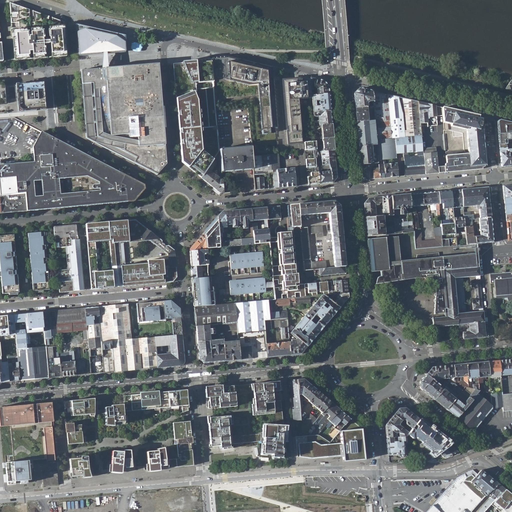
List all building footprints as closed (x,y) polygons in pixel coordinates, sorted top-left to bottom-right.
[(10,4),(14,61),(66,56),(64,33),(63,28),(63,22),(10,4)] [(78,55),(102,53),(106,53),(124,51),(123,35),(118,34),(76,25),(78,55)] [(136,43),(133,45),(132,48),(133,50),(137,52),(142,52),(144,48),(143,45),(140,44),(136,43)] [(228,58),(211,63),(213,82),(215,102),(258,98),(261,130),(278,129),(274,84),(272,68),(243,61),(228,58)] [(179,127),(179,136),(181,163),(201,178),(220,152),(220,149),(218,137),(218,130),(217,124),(216,113),(215,102),(213,82),(211,63),(211,59),(173,62),(174,74),(174,76),(175,85),(179,127)] [(108,68),(101,69),(86,70),(80,70),(86,138),(137,165),(157,175),(166,164),(157,64),(108,68)] [(302,77),(282,79),(287,143),(300,142),(300,140),(288,141),(287,132),(289,132),(288,126),(287,126),(283,80),(302,78),(302,77)] [(311,81),(312,91),(316,90),(316,93),(312,93),(312,96),(329,94),(328,87),(323,80),(310,77),(311,81)] [(302,78),(283,80),(287,126),(288,126),(289,132),(287,132),(288,141),(300,140),(300,142),(302,142),(298,99),(312,98),(312,96),(312,93),(312,91),(311,81),(302,82),(302,78)] [(30,84),(17,85),(19,111),(28,110),(45,109),(43,83),(30,84)] [(355,108),(367,107),(366,104),(368,103),(373,102),(372,92),(360,89),(354,94),(355,108)] [(312,96),(312,98),(313,112),(330,110),(329,94),(312,96)] [(428,124),(428,127),(437,126),(437,117),(443,116),(442,108),(418,102),(420,125),(428,124)] [(355,108),(356,122),(374,121),(373,107),(367,107),(355,108)] [(437,167),(438,173),(440,173),(481,170),(481,168),(482,168),(483,167),(484,167),(484,166),(484,165),(484,164),(486,165),(482,122),(481,122),(482,119),(478,119),(479,116),(443,108),(444,123),(453,125),(452,126),(468,130),(470,154),(465,154),(447,156),(447,163),(446,165),(446,166),(437,167)] [(218,137),(220,149),(251,146),(248,109),(216,113),(217,124),(218,130),(218,137)] [(313,112),(314,116),(316,116),(316,114),(318,114),(318,116),(318,118),(316,118),(314,118),(314,126),(332,125),(330,110),(313,112)] [(507,148),(506,140),(506,134),(511,133),(511,123),(499,121),(497,122),(499,149),(507,148)] [(314,126),(315,133),(317,133),(317,129),(319,129),(320,128),(322,128),(322,137),(321,137),(321,135),(315,136),(316,139),(333,137),(332,125),(314,126)] [(143,184),(45,130),(35,150),(37,163),(24,164),(8,166),(0,166),(0,178),(0,180),(0,184),(1,196),(0,195),(0,213),(134,200),(145,188),(143,184)] [(394,138),(396,154),(404,153),(423,151),(423,149),(421,135),(406,137),(399,138),(394,138)] [(316,141),(316,142),(322,142),(322,140),(323,140),(324,150),(323,150),(322,148),(316,148),(316,149),(317,152),(334,150),(333,137),(316,139),(316,141)] [(308,185),(319,184),(319,178),(318,172),(314,172),(313,167),(316,166),(315,159),(313,159),(312,149),(316,149),(316,148),(316,142),(316,141),(304,142),(308,185)] [(379,166),(378,156),(377,145),(359,147),(361,171),(361,175),(367,180),(370,180),(379,179),(380,179),(379,166)] [(222,171),(253,169),(252,158),(251,146),(220,149),(220,152),(221,161),(222,171)] [(424,165),(425,175),(438,173),(437,167),(436,148),(423,149),(423,151),(424,165)] [(511,150),(511,151),(511,150),(508,150),(507,150),(507,148),(499,149),(501,168),(511,166),(511,150)] [(317,152),(317,158),(335,157),(334,150),(317,152)] [(404,168),(404,176),(419,175),(419,174),(420,174),(419,166),(420,166),(420,167),(423,166),(423,165),(424,165),(423,151),(404,153),(405,168),(404,168)] [(218,161),(221,161),(220,152),(201,178),(222,193),(224,193),(222,179),(210,171),(218,161)] [(267,172),(272,171),(280,170),(278,155),(252,158),(253,169),(254,173),(259,172),(267,172)] [(331,171),(333,182),(337,177),(335,157),(317,158),(318,166),(319,166),(321,166),(330,165),(331,171)] [(384,165),(384,178),(398,177),(397,164),(384,165)] [(330,165),(321,166),(321,169),(325,169),(325,172),(320,172),(319,166),(318,166),(318,172),(319,178),(319,184),(333,182),(331,171),(330,165)] [(295,169),(280,170),(272,171),(274,188),(296,186),(295,169)] [(254,173),(255,190),(268,188),(268,183),(264,183),(263,177),(259,178),(259,172),(254,173)] [(511,185),(503,186),(504,199),(511,198),(511,185)] [(462,190),(463,207),(478,206),(479,219),(491,218),(488,188),(462,190)] [(451,191),(453,208),(455,208),(461,207),(463,207),(462,190),(451,191)] [(410,195),(411,207),(436,204),(437,216),(440,216),(440,211),(438,192),(419,194),(410,195)] [(438,192),(440,211),(443,211),(444,211),(443,205),(447,204),(447,201),(448,201),(447,192),(438,192)] [(391,197),(393,214),(400,214),(400,215),(405,214),(406,213),(407,213),(408,218),(407,218),(407,219),(400,220),(400,219),(393,219),(394,227),(394,234),(413,232),(412,215),(411,212),(411,207),(410,195),(391,197)] [(365,218),(376,217),(375,212),(375,207),(375,205),(380,204),(379,203),(382,203),(382,197),(378,198),(368,199),(364,204),(365,218)] [(382,203),(383,216),(388,215),(393,215),(393,214),(391,197),(382,197),(382,203)] [(299,204),(299,215),(328,213),(331,233),(341,232),(339,206),(334,201),(299,204)] [(288,217),(287,217),(288,228),(288,229),(288,232),(293,231),(293,229),(293,228),(300,228),(299,215),(299,204),(287,205),(288,217)] [(266,207),(268,224),(281,223),(279,206),(266,207)] [(252,208),(252,221),(253,223),(254,237),(254,239),(254,244),(269,242),(268,224),(266,207),(252,208)] [(246,222),(252,221),(252,208),(238,209),(240,223),(242,222),(243,228),(246,228),(246,224),(246,222)] [(225,211),(226,227),(231,226),(231,228),(240,227),(240,223),(238,209),(225,211)] [(217,217),(218,231),(223,231),(222,228),(226,228),(226,227),(225,211),(222,211),(217,217)] [(376,217),(365,218),(367,237),(385,235),(394,234),(394,227),(391,227),(388,227),(387,229),(388,231),(385,232),(384,220),(388,219),(388,215),(383,216),(376,217)] [(417,215),(416,215),(412,215),(413,232),(414,238),(415,249),(429,248),(443,246),(442,242),(441,227),(434,228),(434,237),(435,237),(435,240),(421,242),(420,238),(421,238),(420,231),(415,231),(415,229),(418,229),(417,215)] [(465,229),(467,245),(476,244),(493,242),(491,218),(479,219),(475,219),(475,222),(479,221),(480,229),(479,229),(479,231),(480,231),(480,236),(473,237),(472,219),(474,219),(473,216),(471,216),(464,216),(464,217),(465,227),(465,229)] [(218,231),(217,217),(203,233),(206,236),(207,250),(215,249),(216,250),(219,250),(219,248),(220,248),(219,241),(218,231)] [(455,225),(455,228),(457,228),(465,227),(464,217),(462,217),(456,218),(454,218),(455,225)] [(155,235),(135,219),(108,222),(110,245),(113,287),(172,282),(177,277),(174,250),(155,235)] [(90,290),(113,287),(110,245),(108,222),(85,224),(90,290)] [(272,274),(298,271),(297,264),(296,264),(295,252),(292,252),(292,249),(295,249),(293,231),(288,232),(282,232),(281,223),(268,224),(269,242),(272,274)] [(76,225),(53,227),(54,237),(55,248),(68,246),(71,246),(71,237),(78,236),(76,225)] [(455,228),(455,225),(450,225),(441,226),(441,227),(442,242),(456,241),(455,228)] [(300,228),(304,270),(326,268),(325,262),(312,263),(310,260),(308,234),(316,233),(316,236),(323,236),(323,233),(322,226),(300,228)] [(467,245),(465,229),(462,229),(463,242),(460,242),(459,230),(458,231),(457,228),(455,228),(456,241),(457,245),(467,245)] [(32,284),(33,291),(49,290),(46,263),(50,262),(50,258),(46,259),(43,232),(26,233),(28,252),(30,252),(32,272),(30,273),(31,284),(32,284)] [(331,233),(334,267),(345,266),(341,232),(331,233)] [(190,249),(190,252),(207,250),(206,236),(203,233),(190,249)] [(0,264),(0,278),(2,294),(17,293),(16,285),(17,285),(16,269),(14,270),(13,258),(14,258),(12,235),(0,236),(0,258),(1,265),(0,264)] [(78,236),(71,237),(71,246),(68,246),(70,269),(70,278),(72,279),(73,291),(79,291),(83,290),(80,250),(78,236)] [(227,240),(219,241),(220,248),(228,247),(228,242),(227,240)] [(469,324),(469,328),(467,328),(467,332),(462,333),(463,339),(485,337),(477,254),(439,257),(439,253),(417,255),(416,259),(400,261),(398,241),(368,244),(370,268),(380,267),(380,272),(380,277),(379,277),(377,278),(377,279),(376,280),(375,285),(419,278),(420,278),(421,278),(425,279),(426,280),(427,280),(428,280),(430,281),(431,281),(433,281),(434,282),(435,283),(436,284),(436,285),(436,287),(434,314),(444,313),(444,316),(433,317),(433,327),(469,324)] [(208,265),(208,261),(204,261),(204,257),(203,254),(207,254),(207,250),(190,252),(191,267),(208,265)] [(263,252),(230,255),(231,269),(264,266),(263,252)] [(209,277),(209,272),(203,272),(203,268),(208,269),(208,265),(191,267),(192,278),(209,277)] [(304,270),(305,277),(345,273),(345,266),(334,267),(326,268),(304,270)] [(59,293),(73,291),(72,279),(70,278),(70,269),(57,270),(57,272),(59,293)] [(272,281),(298,278),(298,271),(272,274),(272,281)] [(494,283),(496,299),(506,298),(507,302),(511,301),(511,272),(489,275),(490,284),(494,283)] [(209,277),(192,278),(194,308),(215,306),(213,291),(213,287),(211,287),(211,277),(209,277)] [(265,278),(230,281),(231,295),(266,291),(265,278)] [(303,284),(299,284),(298,278),(272,281),(274,300),(304,297),(303,289),(303,284)] [(335,285),(336,294),(347,293),(346,280),(333,281),(333,285),(335,285)] [(324,295),(332,294),(331,281),(320,283),(321,295),(324,295)] [(319,288),(303,289),(304,297),(307,297),(319,295),(319,288)] [(324,295),(338,307),(348,296),(347,294),(347,293),(336,294),(332,294),(324,295)] [(306,314),(322,327),(338,307),(324,295),(321,295),(306,314)] [(274,300),(275,306),(289,305),(288,303),(294,302),(294,304),(308,303),(307,297),(304,297),(274,300)] [(259,331),(264,330),(263,327),(263,324),(262,321),(269,320),(268,313),(267,301),(261,301),(252,302),(247,302),(234,304),(235,309),(235,316),(236,322),(236,323),(237,328),(237,329),(237,333),(242,332),(244,332),(246,332),(250,331),(255,331),(257,331),(259,331)] [(135,305),(137,324),(158,322),(158,323),(164,323),(163,321),(162,302),(135,305)] [(166,321),(166,324),(172,323),(173,335),(182,335),(180,317),(179,308),(175,305),(170,302),(162,302),(163,321),(166,321)] [(215,325),(236,323),(236,322),(235,316),(235,309),(234,304),(216,305),(215,306),(194,308),(196,327),(208,326),(215,325)] [(130,340),(127,305),(97,308),(99,328),(100,343),(111,342),(130,340)] [(83,309),(86,330),(99,328),(97,308),(83,309)] [(56,333),(81,330),(86,330),(83,309),(54,312),(54,317),(56,333)] [(269,320),(286,318),(285,311),(268,313),(269,320)] [(51,339),(49,312),(42,313),(44,332),(44,340),(51,339)] [(26,334),(44,332),(42,313),(14,315),(15,323),(25,322),(26,334)] [(306,314),(290,332),(307,346),(322,327),(306,314)] [(0,336),(8,336),(7,316),(0,316),(0,336)] [(263,324),(263,327),(271,326),(284,325),(284,328),(280,328),(282,343),(265,344),(266,351),(266,357),(289,355),(288,336),(286,318),(269,320),(262,321),(263,324)] [(208,329),(208,326),(196,327),(197,342),(209,341),(210,341),(209,335),(214,334),(213,331),(213,328),(208,329)] [(272,342),(271,326),(263,327),(264,330),(265,342),(272,342)] [(87,340),(89,354),(101,353),(101,351),(100,343),(99,328),(86,330),(87,340)] [(26,348),(25,330),(15,331),(16,349),(26,348)] [(288,336),(289,355),(301,353),(307,346),(290,332),(288,336)] [(184,361),(182,335),(173,335),(154,337),(154,338),(155,346),(169,345),(170,354),(156,355),(157,368),(179,366),(184,361)] [(130,340),(111,342),(112,349),(112,355),(114,372),(141,369),(139,353),(156,352),(155,346),(154,338),(154,337),(130,340)] [(209,341),(211,362),(225,361),(223,342),(222,339),(217,340),(210,341),(209,341)] [(198,359),(203,363),(211,362),(209,341),(197,342),(198,359)] [(238,341),(223,342),(225,361),(240,359),(238,347),(238,341)] [(101,351),(112,349),(111,342),(100,343),(101,351)] [(156,352),(156,355),(170,354),(169,345),(155,346),(156,352)] [(251,346),(238,347),(240,359),(252,358),(251,346)] [(18,362),(20,381),(48,378),(46,360),(45,349),(45,347),(26,348),(16,349),(17,355),(17,358),(18,362)] [(59,363),(59,359),(58,353),(52,354),(51,348),(45,349),(46,360),(48,378),(61,377),(59,363)] [(69,352),(58,353),(59,359),(59,363),(74,362),(74,360),(73,351),(69,352)] [(141,369),(157,368),(156,355),(156,352),(139,353),(141,369)] [(89,354),(91,374),(103,373),(101,356),(101,353),(89,354)] [(101,356),(103,373),(114,372),(112,355),(101,356)] [(511,359),(499,361),(501,376),(511,374),(511,359)] [(488,362),(489,377),(501,376),(499,361),(488,362)] [(20,381),(18,362),(16,362),(14,362),(11,363),(12,367),(14,381),(20,381)] [(74,364),(74,362),(59,363),(61,377),(75,375),(74,364)] [(476,363),(478,386),(478,390),(483,392),(482,378),(489,377),(488,362),(476,363)] [(466,364),(467,379),(471,379),(475,379),(475,381),(477,384),(473,385),(471,382),(467,382),(468,388),(478,390),(478,386),(476,363),(466,364)] [(467,382),(467,379),(466,364),(453,365),(455,384),(464,387),(468,388),(467,382)] [(437,379),(444,379),(448,378),(447,365),(432,367),(425,375),(435,382),(437,379)] [(420,388),(435,400),(442,391),(437,387),(438,385),(435,382),(425,375),(419,382),(420,388)] [(448,382),(448,378),(444,379),(444,382),(440,387),(443,389),(448,382)] [(299,401),(296,379),(291,380),(294,409),(292,409),(293,420),(300,420),(299,411),(299,401)] [(296,379),(299,401),(302,401),(305,401),(305,400),(307,398),(309,400),(317,391),(303,379),(296,379)] [(212,412),(213,417),(208,418),(210,446),(219,445),(220,448),(229,447),(229,444),(263,441),(262,453),(272,454),(271,457),(281,458),(282,441),(283,441),(284,426),(283,426),(281,400),(280,393),(279,381),(252,383),(210,387),(207,388),(206,388),(205,388),(207,407),(212,406),(212,412)] [(435,400),(446,409),(464,387),(455,384),(448,382),(443,389),(442,391),(435,400)] [(446,409),(457,418),(476,393),(478,390),(468,388),(464,387),(446,409)] [(155,393),(123,396),(124,404),(124,405),(131,404),(132,411),(141,410),(147,409),(154,409),(165,408),(169,407),(174,407),(182,406),(182,412),(188,411),(186,392),(183,392),(182,390),(175,391),(155,393)] [(309,400),(322,411),(331,402),(317,391),(309,400)] [(476,393),(475,394),(457,418),(473,431),(492,408),(492,406),(476,393)] [(491,394),(492,408),(503,408),(502,395),(502,393),(491,394)] [(511,393),(502,395),(503,408),(504,412),(511,411),(511,393)] [(64,401),(65,413),(72,412),(73,416),(95,414),(95,407),(94,401),(91,401),(91,399),(64,401)] [(326,417),(311,435),(319,434),(321,431),(324,427),(340,410),(331,402),(322,411),(317,419),(312,423),(313,425),(315,422),(316,423),(325,413),(329,416),(328,417),(326,417)] [(0,426),(10,426),(53,422),(51,403),(0,407),(0,426)] [(122,404),(111,405),(111,409),(104,409),(105,418),(106,424),(113,424),(113,423),(118,422),(124,422),(123,416),(122,404)] [(393,415),(401,421),(403,418),(405,418),(406,424),(409,426),(411,429),(419,419),(405,407),(399,408),(393,415)] [(340,410),(324,427),(327,429),(329,427),(331,425),(334,428),(345,414),(340,410)] [(311,413),(303,422),(308,427),(316,418),(311,413)] [(334,428),(340,431),(351,419),(345,414),(334,428)] [(406,435),(408,433),(406,432),(398,425),(399,423),(401,421),(393,415),(385,425),(386,438),(405,436),(406,435)] [(124,422),(118,422),(118,425),(126,424),(126,416),(123,416),(124,422)] [(106,424),(105,418),(105,426),(113,426),(113,424),(106,424)] [(351,419),(340,431),(339,432),(329,442),(319,434),(311,435),(296,436),(298,457),(313,459),(343,456),(344,462),(365,460),(362,429),(351,419)] [(432,453),(435,456),(439,453),(449,444),(419,419),(411,429),(410,431),(408,433),(406,435),(411,439),(413,437),(433,452),(432,453)] [(181,423),(175,424),(177,444),(178,457),(178,459),(165,460),(164,448),(157,449),(157,451),(146,452),(147,466),(148,470),(159,469),(193,465),(189,421),(181,423)] [(53,426),(53,422),(10,426),(13,462),(28,460),(31,460),(46,459),(43,427),(53,426)] [(73,423),(66,424),(68,445),(83,443),(82,437),(81,425),(73,426),(73,423)] [(175,424),(181,423),(172,423),(174,439),(174,444),(177,444),(175,424)] [(53,426),(43,427),(46,459),(47,461),(57,460),(53,426)] [(406,445),(405,436),(386,438),(388,455),(398,454),(398,456),(399,456),(399,457),(400,458),(403,458),(404,456),(406,456),(404,445),(406,445)] [(456,454),(457,453),(460,453),(449,444),(439,453),(440,454),(441,453),(443,457),(456,454)] [(123,452),(112,451),(111,465),(110,469),(110,472),(121,473),(121,470),(122,468),(125,468),(132,467),(130,450),(123,450),(123,452)] [(425,463),(427,463),(435,456),(432,453),(429,454),(424,454),(425,463)] [(78,458),(69,459),(71,477),(82,476),(90,475),(93,475),(92,468),(88,469),(87,456),(80,456),(80,458),(78,458)] [(13,462),(5,463),(7,482),(27,480),(30,480),(29,469),(28,460),(13,462)] [(473,511),(476,509),(490,493),(474,480),(478,475),(474,471),(461,477),(458,479),(456,481),(434,506),(439,510),(437,511),(473,511)] [(478,475),(474,480),(490,493),(498,484),(482,471),(478,475)] [(56,474),(42,475),(43,488),(57,487),(56,474)] [(479,511),(484,511),(505,489),(498,484),(490,493),(492,495),(490,497),(491,499),(479,511)] [(511,511),(511,495),(505,489),(484,511),(511,511)]
